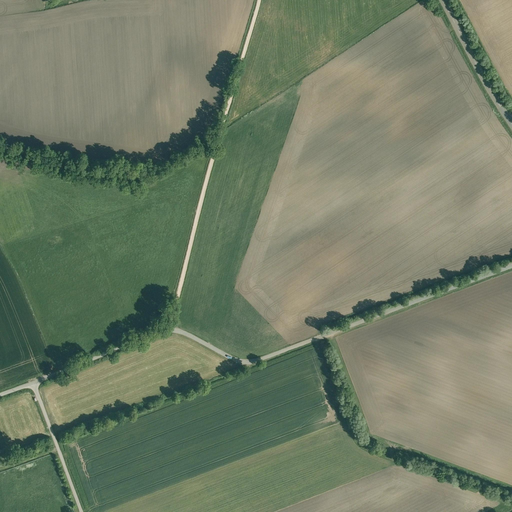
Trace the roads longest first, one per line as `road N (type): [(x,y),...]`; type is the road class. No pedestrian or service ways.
road 1 (unclassified): [(31,381),(170,329),(249,363),(511,264)]
road 2 (track): [(170,329),(257,0)]
road 3 (tertiary): [(511,123),(442,0)]
road 4 (unclassified): [(31,381),(80,511)]
